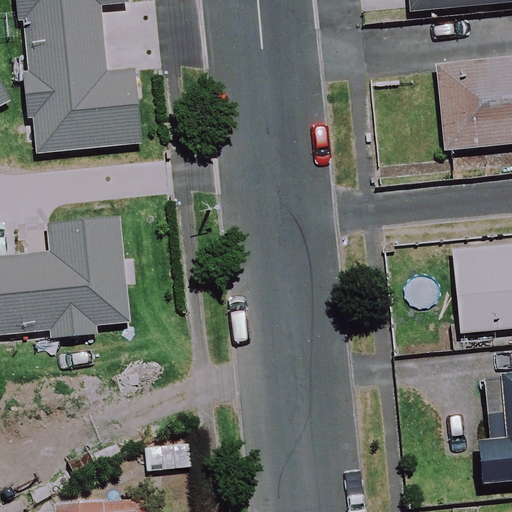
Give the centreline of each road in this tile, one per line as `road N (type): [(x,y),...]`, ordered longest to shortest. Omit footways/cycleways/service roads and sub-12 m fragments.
road 1 (residential): [(257,0),(310,511)]
road 2 (unknown): [(511,213),(282,236)]
